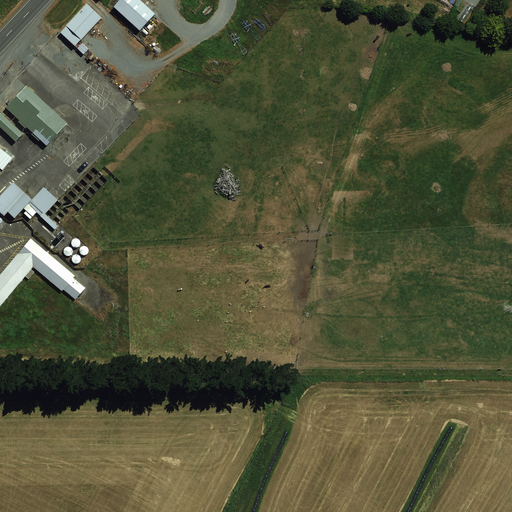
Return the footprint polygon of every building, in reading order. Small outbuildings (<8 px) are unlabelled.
[(142,15),(125,0),(110,0),(101,10),(126,32),(142,15)] [(87,19),(71,4),(46,33),(62,47),(87,19)] [(56,122),(12,83),(0,97),(0,111),(36,144),(56,122)] [(17,197),(0,181),(0,215),(0,216),(17,197)] [(51,201),(33,186),(19,202),(36,217),(51,201)] [(92,249),(75,234),(60,252),(77,266),(92,249)] [(74,285),(19,236),(0,257),(0,291),(21,268),(58,302),(74,285)]
